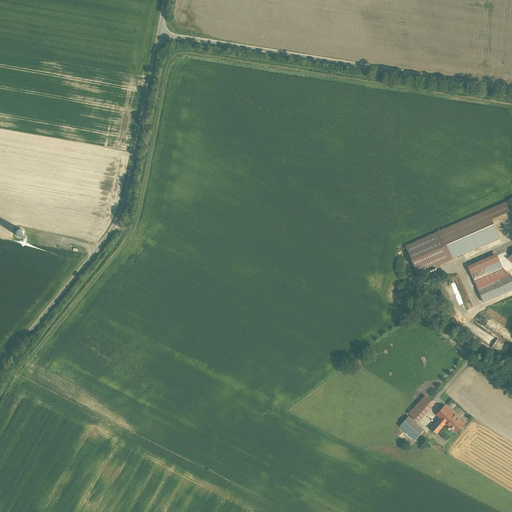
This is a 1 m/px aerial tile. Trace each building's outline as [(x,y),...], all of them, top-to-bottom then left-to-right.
[(509,212),(505,202),(406,246),(419,275),(501,238),(492,219),(509,212)] [(497,253),(467,266),(474,281),(503,268),(497,253)] [(479,260),(478,256),(466,261),(468,265),(479,260)] [(503,268),(474,281),(483,303),(511,290),(511,275),(511,274),(503,268)] [(434,404),(425,396),(398,427),(415,441),(424,431),(416,425),(434,404)] [(446,423),(454,414),(445,405),(437,415),(440,418),(431,428),(436,433),(446,423)] [(465,424),(454,414),(446,423),(457,433),(465,424)] [(445,439),(438,434),(434,439),(441,444),(445,439)]
